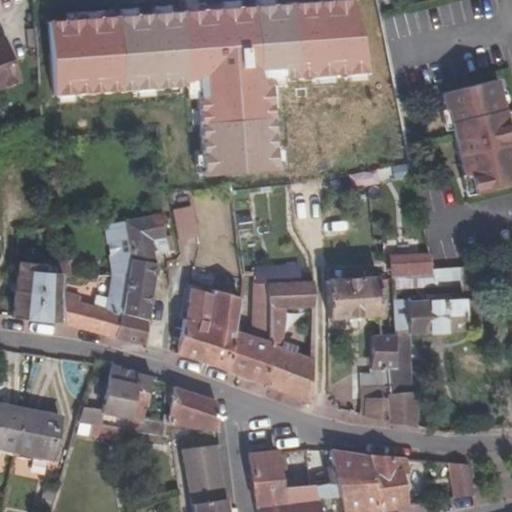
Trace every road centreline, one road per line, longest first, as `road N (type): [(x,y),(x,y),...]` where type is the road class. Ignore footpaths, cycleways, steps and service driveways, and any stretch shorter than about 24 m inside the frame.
road 1 (residential): [(511,451),(446,446),(294,414),(228,391)]
road 2 (residential): [(228,391),(107,350),(0,333)]
road 3 (residential): [(228,391),(245,511)]
